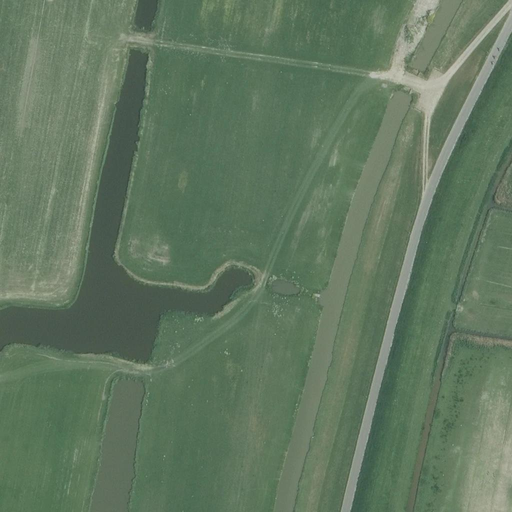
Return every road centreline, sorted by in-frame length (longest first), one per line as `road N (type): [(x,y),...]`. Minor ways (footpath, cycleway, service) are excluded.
road 1 (tertiary): [(347,511),(426,206),(511,24)]
road 2 (track): [(129,40),(430,90),(511,5)]
